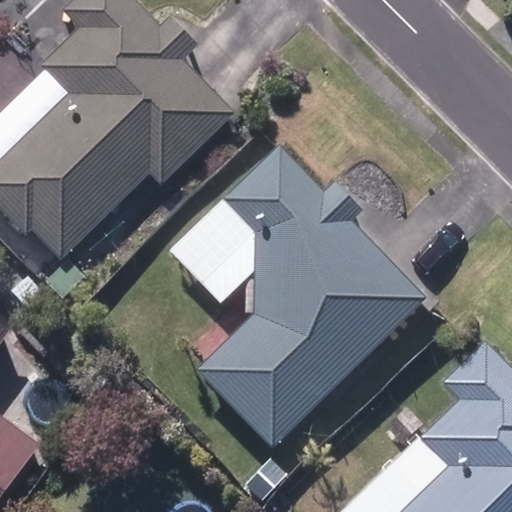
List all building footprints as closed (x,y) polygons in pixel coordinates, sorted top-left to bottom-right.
[(24,237),(53,266),(139,179),(153,194),(226,118),(193,86),(173,67),(189,52),(158,22),(151,31),(119,0),(69,0),(53,17),(70,34),(30,75),(57,100),(0,158),(0,222),(19,242),(24,237)] [(190,374),(264,452),(416,309),(382,272),(341,229),(351,220),(324,190),(316,199),(270,151),(215,203),(250,241),(247,322),(190,374)] [(47,287),(63,302),(84,280),(68,265),(47,287)] [(14,294),(35,316),(49,302),(28,279),(14,294)] [(0,500),(40,448),(0,418),(0,346),(9,334),(0,326),(0,500)] [(511,511),(511,371),(485,345),(444,385),(460,402),(420,441),(447,468),(402,511),(511,511)]
